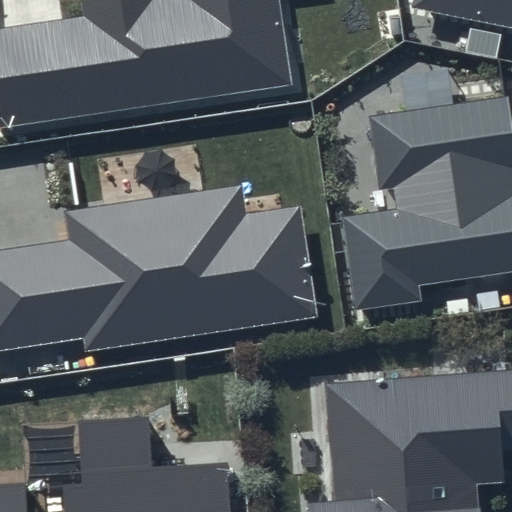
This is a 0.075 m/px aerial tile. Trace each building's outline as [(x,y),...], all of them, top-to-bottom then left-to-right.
[(81,17),(0,28),(0,127),(291,85),(278,0),(107,0),(80,4),(81,17)] [(511,0),(415,0),(414,7),(511,27),(511,0)] [(511,135),(506,97),(370,117),(380,188),(396,185),(400,210),(342,217),(354,311),(421,300),(419,286),(511,271),(511,135)] [(71,238),(0,249),(0,350),(84,339),(86,351),(320,317),(303,206),(247,214),(242,185),(67,211),(71,238)] [(511,370),(325,385),(333,500),(307,502),(307,511),(480,511),(478,485),(504,483),(501,452),(511,450),(511,370)] [(0,511),(231,511),(228,463),(149,467),(146,415),(78,421),(82,481),(61,482),(62,511),(26,511),(25,484),(0,485),(0,511)]
